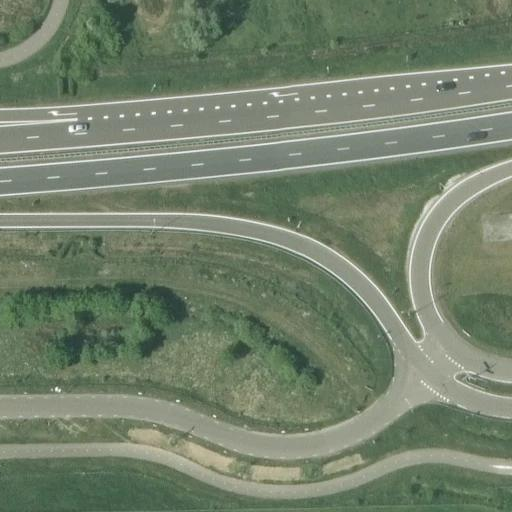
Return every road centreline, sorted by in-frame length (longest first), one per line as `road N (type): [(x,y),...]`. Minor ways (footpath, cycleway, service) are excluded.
road 1 (trunk): [(0,181),(511,127)]
road 2 (trunk): [(0,220),(108,220),(264,235),(313,254),(357,285),(427,373)]
road 3 (tertiary): [(427,373),(366,426),(315,447),(276,450),(114,406),(0,408)]
road 4 (trunk): [(511,86),(76,136)]
road 5 (trunk): [(452,349),(426,313),(421,252),(452,199),(511,169)]
